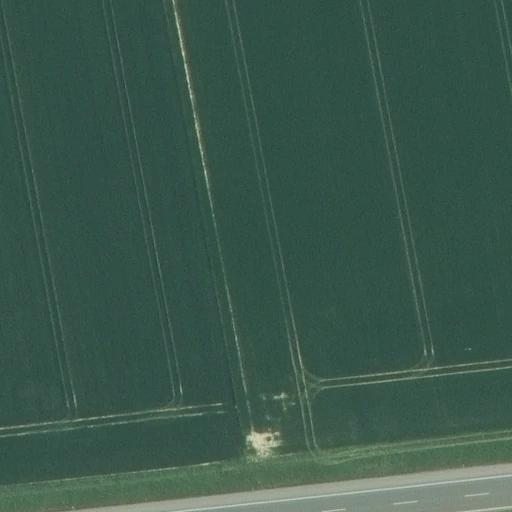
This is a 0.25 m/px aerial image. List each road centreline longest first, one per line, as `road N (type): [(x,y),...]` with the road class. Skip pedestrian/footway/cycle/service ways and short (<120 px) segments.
road 1 (track): [(0,498),(511,441)]
road 2 (motorway): [(511,495),(353,511)]
